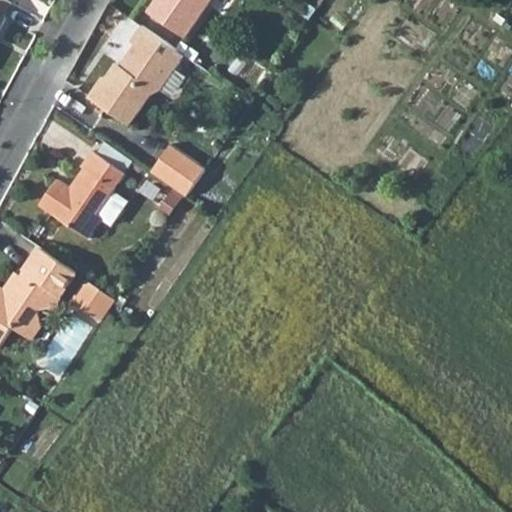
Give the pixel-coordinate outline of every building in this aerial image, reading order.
[(12,5),(1,0),(0,0),(0,31),(8,18),(5,16),(12,5)] [(160,0),(149,16),(188,41),(216,0),(160,0)] [(188,59),(145,30),(143,28),(131,46),(136,49),(121,70),(119,68),(107,84),(104,82),(91,101),(137,133),(159,101),(164,94),(188,59)] [(102,150),(131,168),(138,158),(109,140),(102,150)] [(155,175),(190,199),(210,170),(175,146),(155,175)] [(129,182),(98,159),(87,175),(90,177),(73,200),(62,192),(47,213),(94,248),(108,229),(118,237),(135,215),(116,200),(129,182)] [(78,272),(43,248),(23,279),(16,291),(5,294),(0,291),(0,345),(12,326),(32,340),(43,324),(41,310),(57,306),(78,272)] [(84,281),(70,303),(103,323),(117,301),(84,281)]
